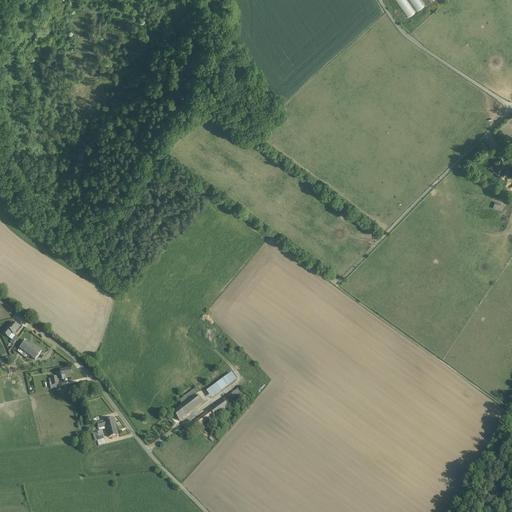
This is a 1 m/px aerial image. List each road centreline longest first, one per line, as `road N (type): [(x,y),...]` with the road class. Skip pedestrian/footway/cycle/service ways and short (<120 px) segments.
road 1 (track): [(0,185),(53,223),(86,230),(102,222),(156,141),(219,80),(235,0)]
road 2 (unclassified): [(206,511),(70,354),(0,299)]
road 3 (unclassified): [(511,113),(336,286)]
road 4 (unclassified): [(380,0),(415,43),(511,108)]
